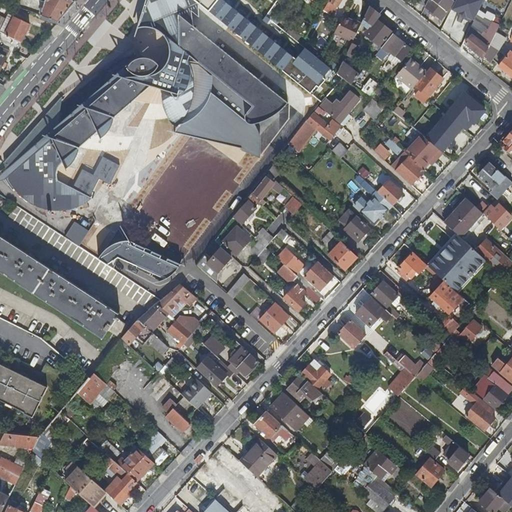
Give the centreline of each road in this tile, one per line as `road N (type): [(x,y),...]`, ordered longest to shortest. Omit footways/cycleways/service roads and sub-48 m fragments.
road 1 (residential): [(144,511),(511,109)]
road 2 (residential): [(383,0),(511,102)]
road 3 (secondary): [(0,119),(98,0)]
